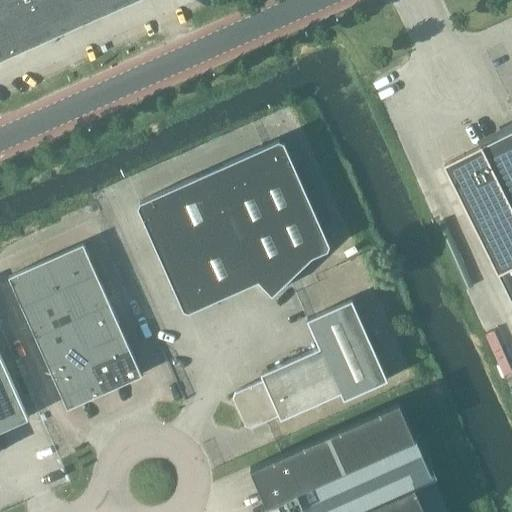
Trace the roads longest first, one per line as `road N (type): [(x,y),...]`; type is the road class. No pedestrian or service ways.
road 1 (tertiary): [(0,140),(320,0)]
road 2 (unclassified): [(112,496),(118,454),(157,438),(191,462),(194,489),(181,511)]
